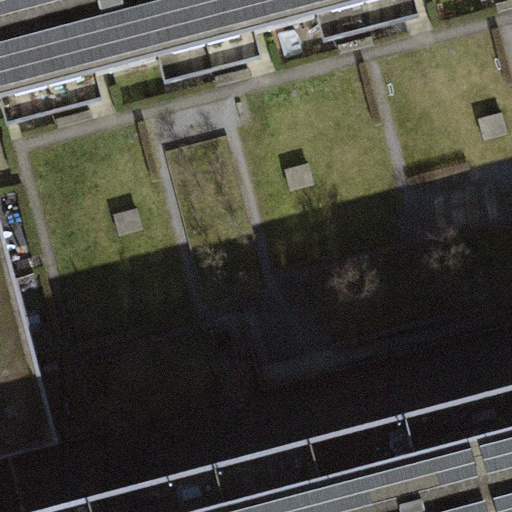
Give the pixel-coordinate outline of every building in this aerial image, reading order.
[(23,0),(0,0),(0,102),(47,90),(23,0)] [(193,0),(23,0),(47,90),(206,48),(193,0)] [(364,0),(193,0),(206,48),(366,6),(364,0)] [(0,283),(17,279),(0,214),(0,283)] [(0,283),(0,370),(38,361),(17,279),(0,283)] [(0,370),(0,460),(12,457),(60,445),(38,361),(0,370)] [(511,511),(511,388),(469,399),(498,511),(511,511)] [(498,511),(469,399),(311,442),(329,511),(498,511)] [(329,511),(311,442),(151,484),(158,511),(329,511)] [(12,457),(0,460),(0,511),(26,511),(20,487),(12,457)] [(43,511),(158,511),(151,484),(43,511)]
